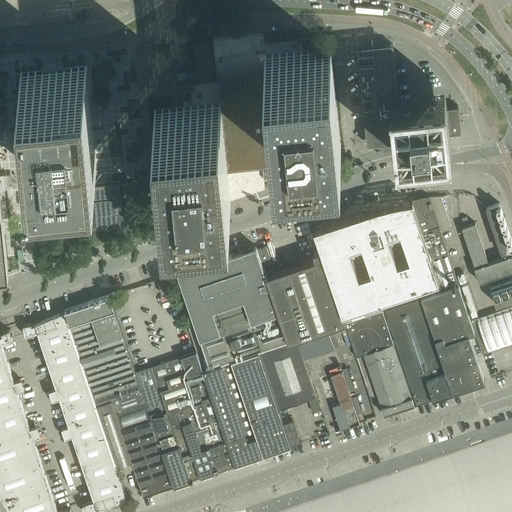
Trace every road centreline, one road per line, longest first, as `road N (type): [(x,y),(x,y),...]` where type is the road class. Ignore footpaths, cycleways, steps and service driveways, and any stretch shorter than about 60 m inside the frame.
road 1 (unclassified): [(0,305),(358,184)]
road 2 (unclassified): [(170,511),(502,399)]
road 3 (secondary): [(265,0),(415,16),(477,61),(511,115)]
road 4 (unclassified): [(156,0),(110,30),(0,40)]
